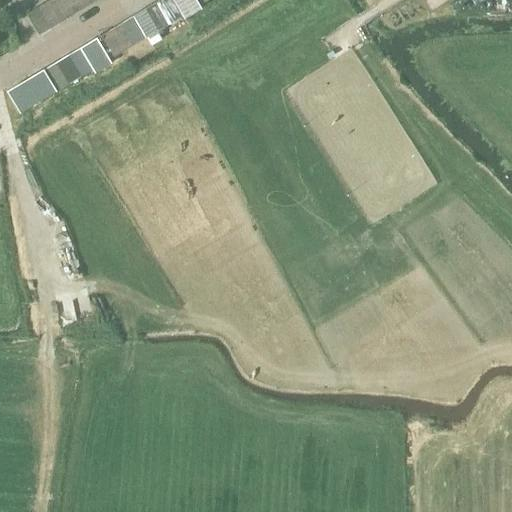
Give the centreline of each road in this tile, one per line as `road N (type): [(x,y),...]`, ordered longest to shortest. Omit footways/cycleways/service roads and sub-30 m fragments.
road 1 (track): [(50,392),(45,292),(0,94)]
road 2 (residential): [(0,80),(134,0)]
